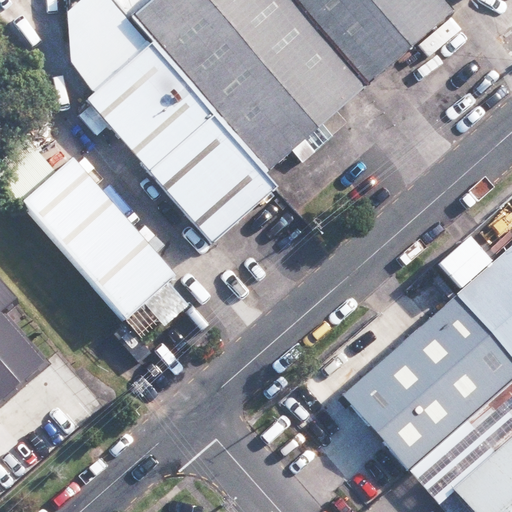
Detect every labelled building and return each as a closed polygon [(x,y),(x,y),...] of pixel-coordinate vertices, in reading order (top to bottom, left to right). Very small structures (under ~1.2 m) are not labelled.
[(272,181),(373,94),(291,0),(164,0),(136,25),(155,46),(272,181)] [(470,11),(460,0),(291,0),(373,94),(470,11)] [(282,193),(272,181),(155,46),(81,110),(208,257),(282,193)] [(172,282),(69,162),(16,207),(118,327),(172,282)] [(451,311),(511,381),(511,249),(446,306),(451,311)] [(0,418),(54,372),(0,310),(0,418)] [(511,395),(511,381),(451,311),(336,410),(404,488),(511,395)] [(511,511),(511,439),(444,498),(455,511),(511,511)]
